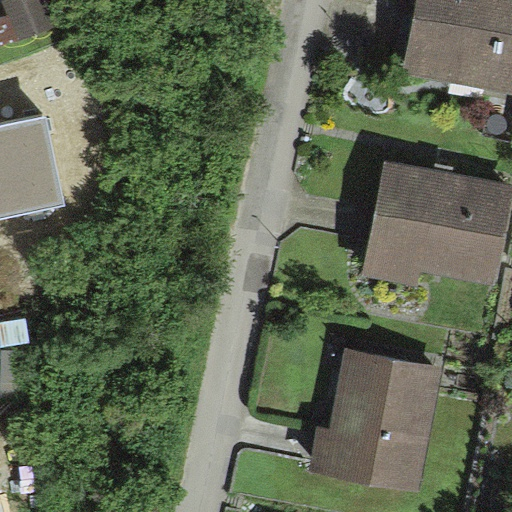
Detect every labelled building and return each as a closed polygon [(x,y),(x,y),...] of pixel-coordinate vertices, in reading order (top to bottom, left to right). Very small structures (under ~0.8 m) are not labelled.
[(3,0),(2,0),(19,40),(54,25),(43,0),(3,0)] [(511,0),(423,0),(409,88),(511,105),(511,0)] [(0,217),(64,204),(46,118),(0,127),(0,217)] [(511,187),(393,165),(373,269),(497,293),(511,214),(511,187)] [(440,367),(356,353),(341,433),(324,430),(316,474),(418,492),(440,367)]
